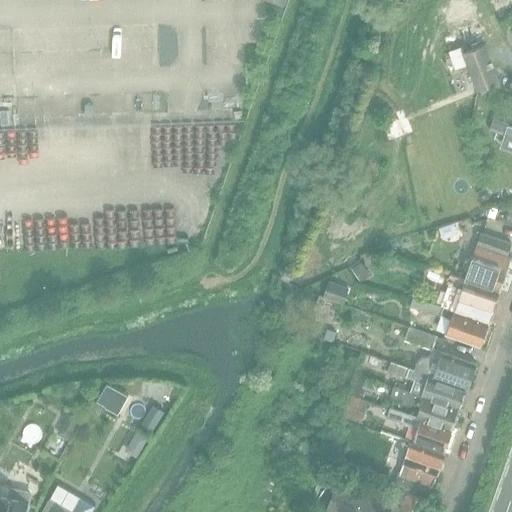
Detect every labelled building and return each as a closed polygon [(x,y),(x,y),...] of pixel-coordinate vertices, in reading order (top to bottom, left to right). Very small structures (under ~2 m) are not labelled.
[(511,15),(499,21),(510,47),(511,46),(511,15)] [(476,89),(499,81),(485,42),(462,51),(476,89)] [(499,289),(508,267),(507,267),(511,256),(507,254),(511,242),(480,231),(464,277),(499,289)] [(361,263),(352,269),(360,281),(369,275),(361,263)] [(440,304),(443,305),(488,321),(495,304),(497,294),(462,282),(464,277),(448,272),(445,281),(447,282),(440,304)] [(321,294),(340,301),(345,285),(326,279),(321,294)] [(443,305),(440,304),(413,295),(410,303),(440,314),(441,311),(451,314),(445,332),(480,344),(482,339),(484,339),(486,334),(485,332),(488,321),(443,305)] [(432,347),(432,345),(436,334),(409,324),(404,338),(432,347)] [(416,360),(414,368),(466,386),(475,360),(432,345),(432,347),(429,355),(422,356),(416,360)] [(391,360),(388,369),(403,374),(407,374),(415,377),(410,389),(410,390),(459,406),(466,386),(414,368),(391,360)] [(126,396),(104,383),(93,402),(115,415),(126,396)] [(393,383),(389,392),(421,404),(418,415),(417,415),(451,427),(459,406),(410,390),(410,389),(393,383)] [(361,420),(364,410),(357,407),(361,397),(349,393),(342,413),(361,420)] [(162,409),(153,404),(140,424),(150,430),(162,409)] [(390,405),(386,415),(417,426),(413,437),(444,448),(451,427),(417,415),(418,415),(390,405)] [(136,431),(125,450),(135,455),(145,436),(136,431)] [(406,488),(426,496),(430,483),(432,484),(443,451),(412,441),(410,440),(399,471),(398,471),(393,484),(406,488)] [(323,508),(331,485),(279,467),(271,490),(323,508)] [(330,511),(379,511),(386,494),(337,477),(325,510),(330,511)] [(11,485),(0,482),(0,511),(25,511),(28,499),(8,495),(11,485)] [(91,511),(95,505),(57,483),(40,511),(91,511)] [(421,511),(427,497),(426,496),(406,488),(400,505),(390,502),(386,511),(421,511)]
